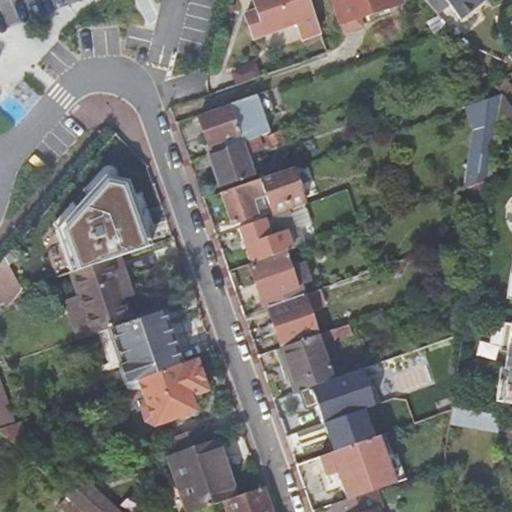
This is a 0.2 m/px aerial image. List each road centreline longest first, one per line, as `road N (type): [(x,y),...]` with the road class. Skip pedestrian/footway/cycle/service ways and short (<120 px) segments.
road 1 (residential): [(149,102),(294,511)]
road 2 (residential): [(149,102),(126,75),(79,78),(0,166)]
